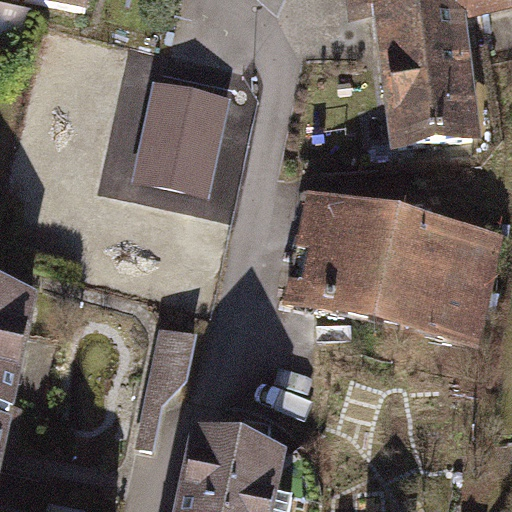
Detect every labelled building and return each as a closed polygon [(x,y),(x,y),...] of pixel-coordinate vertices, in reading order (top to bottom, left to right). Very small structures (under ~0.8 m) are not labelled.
[(0,0),(0,16),(67,28),(72,0),(0,0)] [(511,0),(331,0),(338,42),(357,38),(378,163),(464,148),(445,30),(511,18),(511,0)] [(227,100),(162,86),(142,181),(207,194),(227,100)] [(496,253),(294,210),(271,320),(473,362),(496,253)] [(33,304),(0,297),(0,461),(5,439),(33,304)] [(189,352),(156,345),(145,399),(178,406),(189,352)] [(277,511),(289,458),(193,438),(178,511),(277,511)]
